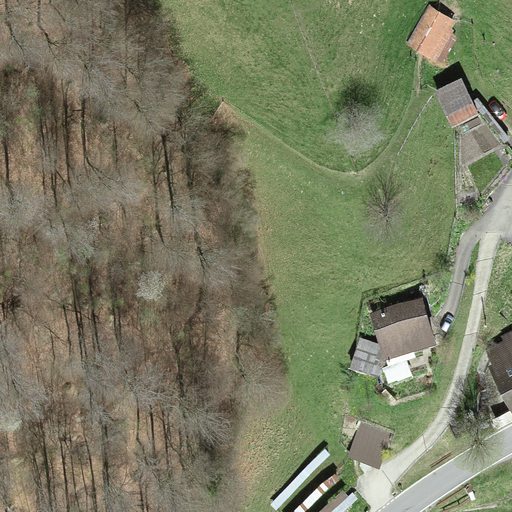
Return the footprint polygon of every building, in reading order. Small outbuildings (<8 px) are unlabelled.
[(461,28),(432,14),(415,48),(443,62),(461,28)] [(470,84),(448,95),(463,128),(486,118),(470,84)] [(398,302),(371,311),(385,352),(432,337),(419,296),(405,300),(404,295),(396,298),(398,302)] [(507,340),(488,349),(511,397),(511,331),(504,336),(507,340)] [(486,405),(453,423),(459,434),(493,417),(486,405)] [(344,448),(374,458),(383,428),(353,418),(344,448)]
